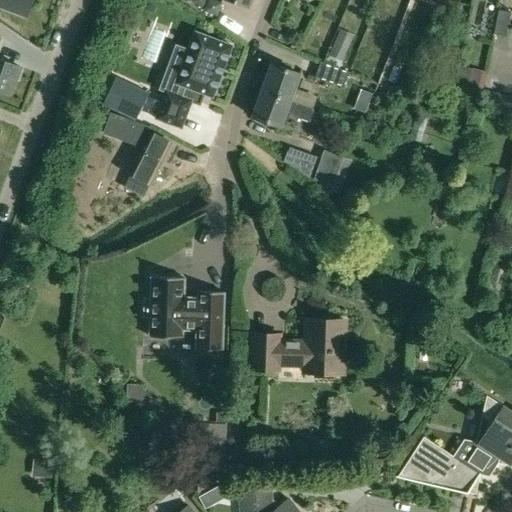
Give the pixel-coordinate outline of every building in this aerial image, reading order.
[(0,0),(0,5),(26,15),(31,4),(32,4),(33,0),(0,0)] [(200,8),(206,0),(187,0),(199,9),(200,8)] [(506,36),(511,13),(498,10),(493,34),(506,36)] [(232,16),(226,24),(244,36),(249,28),(232,16)] [(352,34),(338,28),(327,54),(341,60),(352,34)] [(233,45),(195,32),(176,84),(186,88),(182,99),(165,93),(155,118),(181,128),(191,102),(200,105),(203,95),(213,99),(233,45)] [(163,61),(170,36),(157,33),(150,57),(163,61)] [(0,89),(10,93),(20,66),(0,58),(0,41),(2,37),(0,35),(0,89)] [(321,61),(315,77),(344,87),(350,71),(321,61)] [(295,88),(301,73),(272,63),(263,88),(265,88),(265,90),(314,110),(315,108),(312,107),(316,97),(295,88)] [(139,118),(150,90),(116,76),(104,104),(139,118)] [(286,125),(290,115),(310,122),(328,128),(332,118),(314,111),(314,110),(265,90),(265,88),(263,88),(253,116),(282,127),(283,123),(286,125)] [(511,96),(485,89),(481,105),(511,113),(511,96)] [(111,114),(104,132),(144,147),(131,173),(151,183),(151,182),(153,178),(155,176),(172,142),(152,132),(150,127),(111,114)] [(422,141),(428,119),(416,116),(410,138),(422,141)] [(310,178),(318,156),(290,146),(284,161),(310,178)] [(184,278),(151,276),(150,299),(144,299),(144,316),(150,316),(149,336),(182,338),(182,330),(202,330),(201,348),(196,348),(196,349),(221,350),(223,292),(198,291),(198,293),(203,293),(203,298),(183,298),(184,278)] [(344,373),(346,319),(322,319),(322,324),(306,324),(306,341),(280,340),(281,334),(254,333),(252,369),(282,370),(282,367),(302,368),(302,372),(344,373)] [(161,403),(139,381),(126,381),(126,394),(148,416),(161,416),(161,403)] [(464,438),(453,455),(480,473),(483,468),(484,469),(481,474),(489,476),(498,462),(511,465),(511,429),(511,428),(511,411),(487,395),(476,442),(464,438)] [(224,476),(226,444),(227,426),(209,425),(208,443),(201,443),(198,483),(197,497),(214,488),(214,486),(224,481),(224,476)] [(453,455),(424,436),(399,476),(397,475),(396,477),(468,493),(473,486),(478,487),(481,474),(484,469),(483,468),(480,473),(453,455)] [(33,459),(32,472),(50,474),(52,461),(33,459)] [(239,488),(241,511),(300,511),(289,499),(276,509),(273,505),(271,485),(239,488)] [(204,509),(215,503),(209,492),(198,498),(204,509)]
